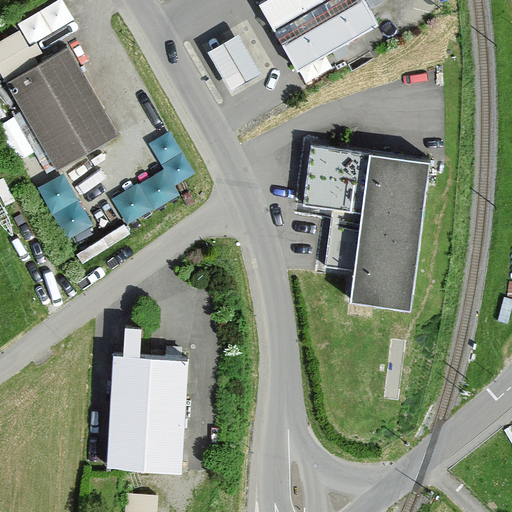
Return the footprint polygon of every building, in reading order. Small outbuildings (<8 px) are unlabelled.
[(275,0),(263,8),(302,73),(379,27),(362,0),(275,0)] [(212,55),(235,93),(263,77),(240,38),(212,55)] [(8,90),(57,173),(120,136),(70,53),(8,90)] [(174,176),(194,165),(171,124),(150,135),(164,162),(112,190),(127,217),(180,187),(174,176)] [(353,306),(412,315),(435,167),(312,148),(302,207),(332,212),(323,268),(358,274),(353,306)] [(125,353),(114,352),(108,464),(183,468),(189,353),(141,351),(142,324),(126,324),(125,353)] [(156,511),(157,493),(125,491),(124,511),(156,511)]
